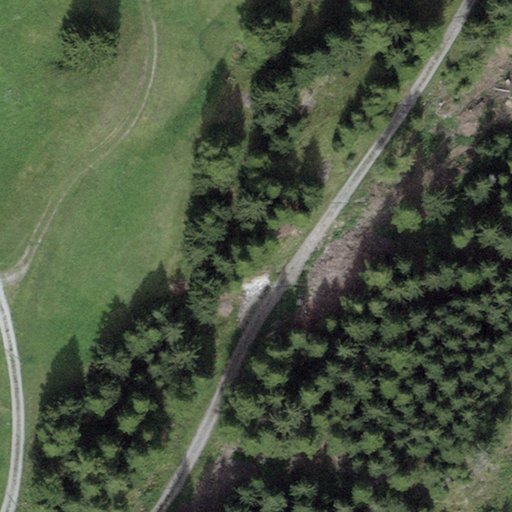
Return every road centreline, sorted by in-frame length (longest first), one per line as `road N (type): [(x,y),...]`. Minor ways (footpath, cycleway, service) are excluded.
road 1 (track): [(470,0),(421,89),(303,253),(159,511)]
road 2 (track): [(11,511),(27,389),(0,293)]
